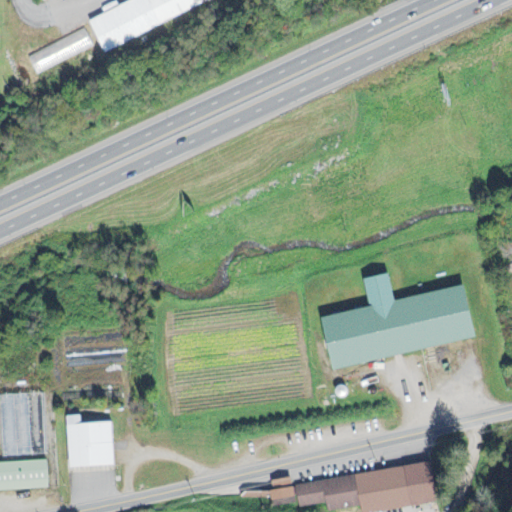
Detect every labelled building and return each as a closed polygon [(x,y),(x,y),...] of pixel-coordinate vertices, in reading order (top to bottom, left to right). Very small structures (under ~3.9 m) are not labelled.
[(126,0),(90,19),(106,49),(201,0),(126,0)] [(326,319),(336,370),(485,341),(475,287),(401,301),(396,275),(369,280),(375,309),(326,319)] [(49,456),(48,437),(34,438),(33,424),(39,424),(38,395),(1,396),(3,457),(49,456)] [(118,424),(86,425),(85,417),(68,417),(70,469),(119,467),(118,424)] [(0,463),(0,491),(53,490),(52,462),(0,463)] [(384,511),(444,505),(440,466),(293,483),(292,479),(273,481),(274,491),(245,494),(245,501),(271,498),(272,509),(327,503),(328,511),(332,511),(365,508),(365,511),(384,511)]
